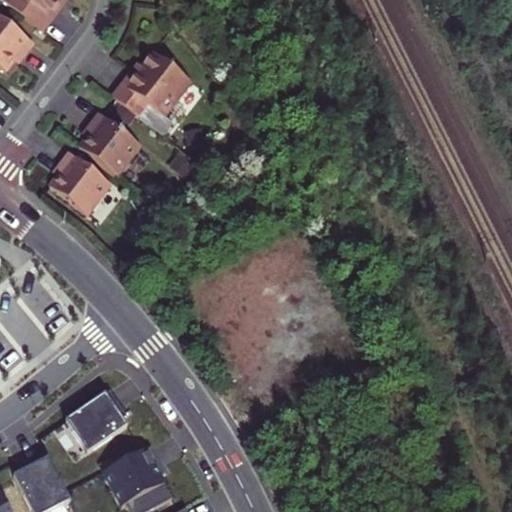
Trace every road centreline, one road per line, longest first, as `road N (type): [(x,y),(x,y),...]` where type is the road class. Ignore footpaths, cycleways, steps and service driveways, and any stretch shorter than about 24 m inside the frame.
road 1 (tertiary): [(256,511),(209,425),(124,312)]
road 2 (residential): [(106,0),(96,31),(0,161)]
road 3 (tertiary): [(124,312),(70,255),(0,201)]
road 4 (residential): [(124,312),(0,417)]
